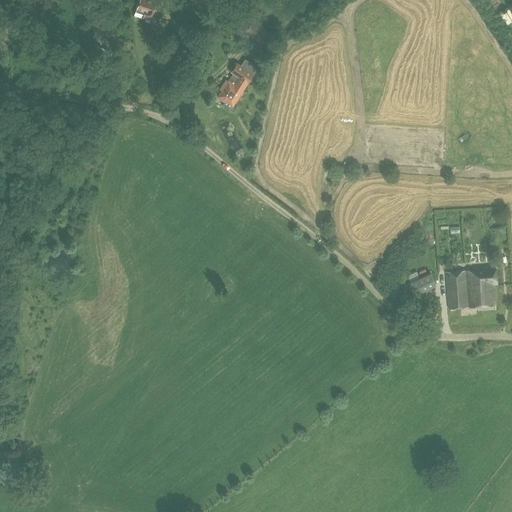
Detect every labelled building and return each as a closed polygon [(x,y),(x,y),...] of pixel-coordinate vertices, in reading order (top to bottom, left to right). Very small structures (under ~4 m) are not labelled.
[(143,17),(153,20),(159,0),(138,0),(135,11),(144,14),(143,17)] [(97,21),(97,26),(108,26),(108,8),(97,9),(97,14),(94,14),(94,21),(97,21)] [(505,11),(499,15),(505,24),(511,21),(505,11)] [(246,29),(261,44),(271,35),(255,19),(246,29)] [(222,105),(229,109),(237,97),(238,97),(253,73),(237,62),(231,72),(233,73),(228,81),(226,79),(221,87),(223,89),(219,95),(220,96),(219,98),(224,102),(222,105)] [(447,294),(448,308),(496,305),(494,283),(496,283),(495,268),(445,271),(447,294)] [(403,286),(409,297),(436,285),(430,272),(410,282),(403,286)]
